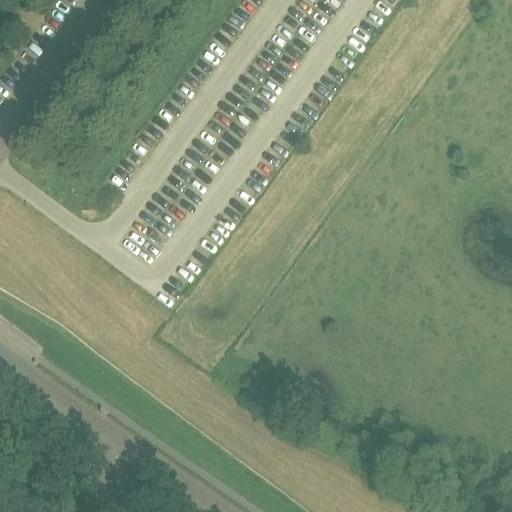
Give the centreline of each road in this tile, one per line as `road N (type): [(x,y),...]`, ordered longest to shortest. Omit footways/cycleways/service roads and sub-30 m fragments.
road 1 (unclassified): [(0,130),(97,0)]
road 2 (tertiary): [(214,511),(90,425)]
